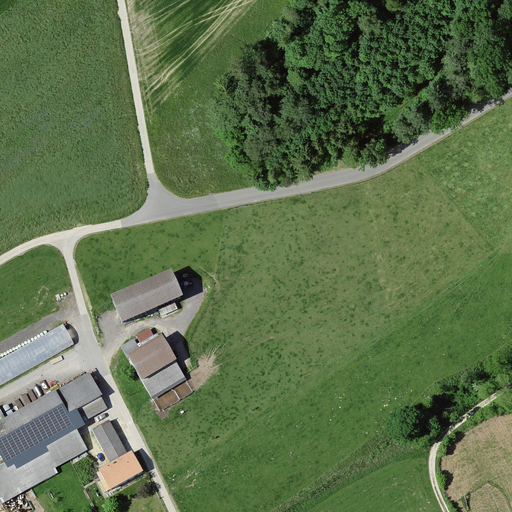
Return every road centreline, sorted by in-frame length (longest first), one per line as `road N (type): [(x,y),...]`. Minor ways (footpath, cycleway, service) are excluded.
road 1 (unclassified): [(63,235),(371,169),(511,87)]
road 2 (unclassified): [(63,235),(89,332),(172,511)]
road 3 (motorway): [(0,200),(164,0)]
road 4 (track): [(157,213),(121,0)]
road 5 (track): [(511,381),(432,454),(432,480),(448,511)]
road 6 (motorway): [(107,0),(0,129)]
